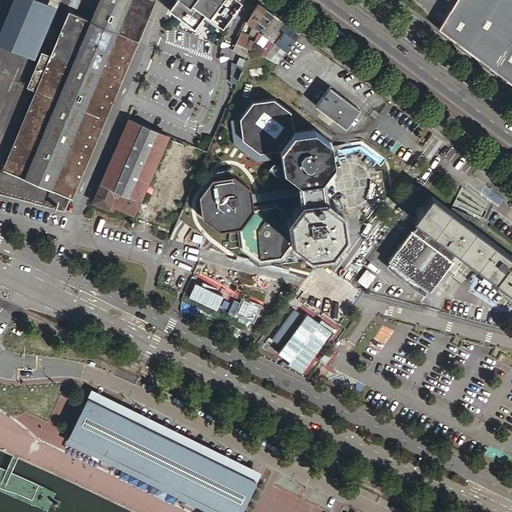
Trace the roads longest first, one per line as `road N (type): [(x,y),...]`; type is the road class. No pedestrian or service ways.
road 1 (tertiary): [(511,495),(0,245)]
road 2 (primary): [(0,274),(490,511)]
road 3 (tertiary): [(264,0),(511,187)]
road 4 (primary): [(495,118),(337,0)]
